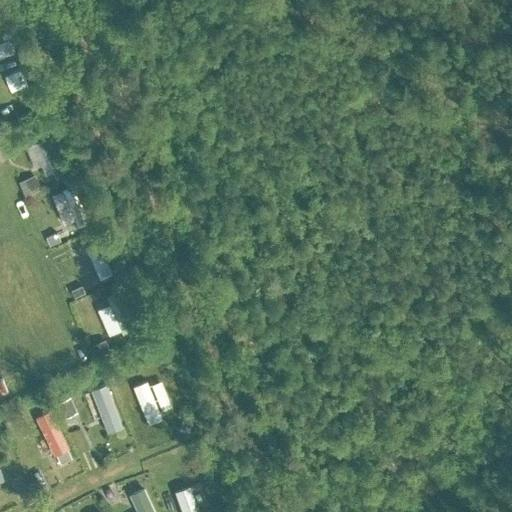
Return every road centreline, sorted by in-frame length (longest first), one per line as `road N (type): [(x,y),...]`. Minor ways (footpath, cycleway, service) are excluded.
road 1 (track): [(70,0),(288,511)]
road 2 (track): [(511,136),(271,0)]
